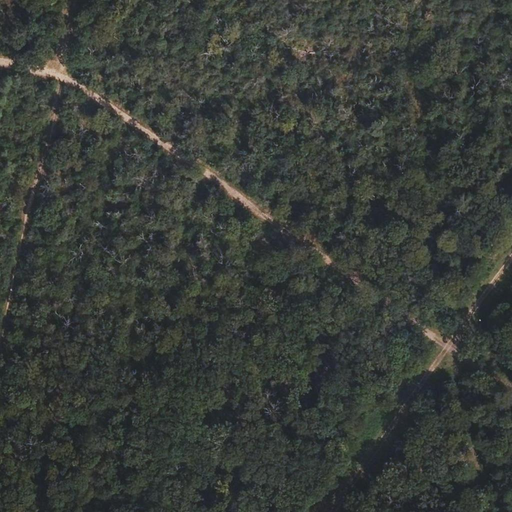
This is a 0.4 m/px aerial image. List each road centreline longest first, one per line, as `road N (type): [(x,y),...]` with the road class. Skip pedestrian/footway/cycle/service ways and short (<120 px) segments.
road 1 (unknown): [(0,58),(54,70),(449,345)]
road 2 (track): [(72,0),(0,320)]
road 3 (track): [(449,345),(332,511)]
road 4 (unknown): [(449,345),(479,511)]
